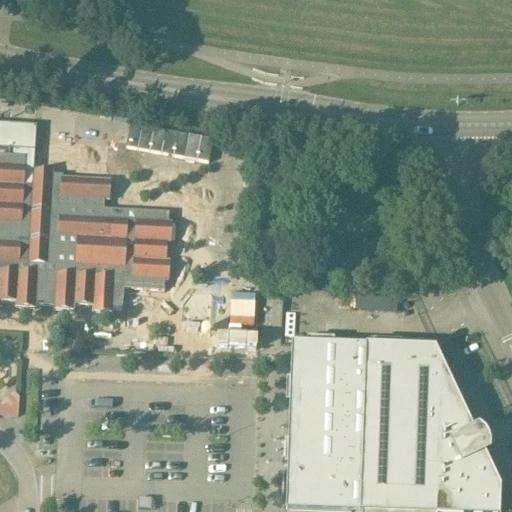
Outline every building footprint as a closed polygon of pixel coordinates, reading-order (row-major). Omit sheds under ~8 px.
[(0,303),(15,305),(15,310),(35,311),(35,308),(53,309),(53,313),(74,314),(74,308),(92,309),(91,315),(112,316),(112,312),(122,313),(123,291),(164,293),(164,284),(168,284),(169,264),(166,263),(167,246),(170,246),(170,245),(172,225),(168,225),(168,216),(103,212),(104,203),(109,204),(110,183),(60,181),(60,178),(53,177),(53,173),(32,173),(33,161),(35,127),(0,125),(0,151),(8,152),(8,158),(0,157),(0,303)] [(368,243),(366,265),(401,267),(402,245),(368,243)] [(292,348),(285,511),(497,511),(498,492),(483,459),(487,457),(475,430),(470,432),(433,353),(292,348)] [(15,400),(0,411),(0,418),(18,419),(19,400),(15,400)] [(138,501),(137,511),(145,511),(150,511),(151,510),(151,501),(138,501)]
